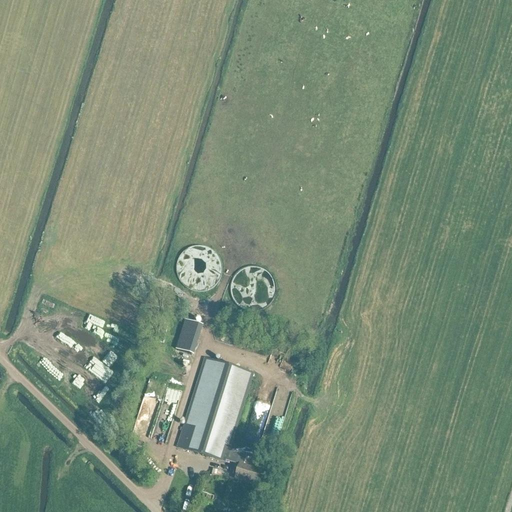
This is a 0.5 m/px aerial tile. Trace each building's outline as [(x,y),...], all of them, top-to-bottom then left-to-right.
[(181,257),(179,261),(177,264),(177,267),(176,272),(177,275),(178,279),(179,281),(180,284),(183,287),(186,289),(189,291),(192,293),(196,294),(201,294),(205,293),(209,292),(213,290),(216,287),(218,284),(220,282),(221,278),(222,275),(222,271),(222,267),(221,264),(219,260),(218,257),(215,254),(213,252),(210,250),(207,249),(203,248),(200,248),(197,248),(194,249),(190,250),(188,251),(186,252),(183,254),(181,257)] [(274,299),(275,295),(276,291),(275,287),(274,283),(273,279),(270,276),(267,273),(264,270),(261,269),(257,267),(252,267),(248,268),(245,269),(241,270),(238,273),(235,275),(233,278),(231,282),(230,286),(230,290),(230,294),(231,298),(233,302),(234,304),(237,308),(240,310),(244,312),(248,313),(252,313),(256,313),(259,312),(263,311),(266,309),(269,306),(272,303),(274,299)] [(193,357),(202,327),(185,322),(176,351),(193,357)] [(90,354),(97,343),(84,336),(85,335),(78,331),(71,343),(90,354)] [(122,353),(126,342),(113,337),(109,347),(99,344),(94,358),(109,363),(113,350),(122,353)] [(243,467),(247,456),(229,450),(253,374),(205,360),(177,449),(225,464),(226,462),(239,466),(235,480),(256,486),(260,472),(243,467)] [(149,380),(146,401),(164,404),(167,383),(149,380)] [(201,494),(199,500),(212,504),(214,498),(201,494)]
